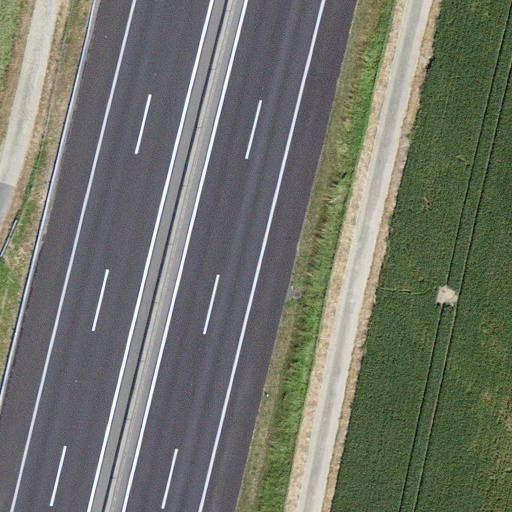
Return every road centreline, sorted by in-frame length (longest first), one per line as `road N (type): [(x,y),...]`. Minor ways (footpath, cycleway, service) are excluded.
road 1 (motorway): [(161,511),(285,0)]
road 2 (motorway): [(174,0),(50,511)]
road 3 (track): [(309,511),(419,0)]
road 4 (track): [(0,200),(50,0)]
